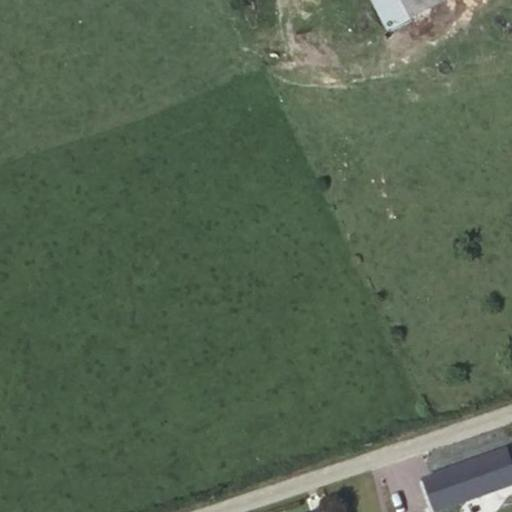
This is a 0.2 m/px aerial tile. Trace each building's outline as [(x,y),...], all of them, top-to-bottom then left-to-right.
[(469,0),(355,0),(382,50),(469,0)] [(511,477),(510,472),(502,475),(511,503),(511,502),(511,477)] [(489,479),(497,507),(511,503),(502,475),(489,479)] [(489,479),(442,494),(447,511),(491,511),(498,510),(497,507),(489,479)] [(447,511),(442,494),(419,501),(422,511),(447,511)]
